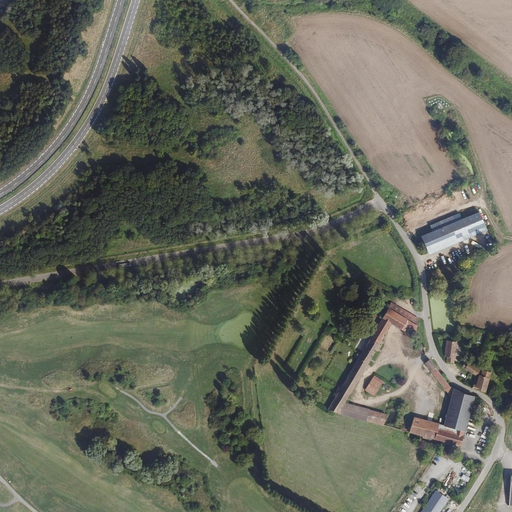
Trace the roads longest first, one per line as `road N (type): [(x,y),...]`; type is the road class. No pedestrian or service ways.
road 1 (unclassified): [(457,511),(498,442),(499,418),(485,397),(451,380),(434,352),(419,260),(380,200),(302,232),(0,284)]
road 2 (track): [(380,200),(308,83),(229,0)]
road 3 (track): [(404,234),(477,203),(482,191),(473,159)]
